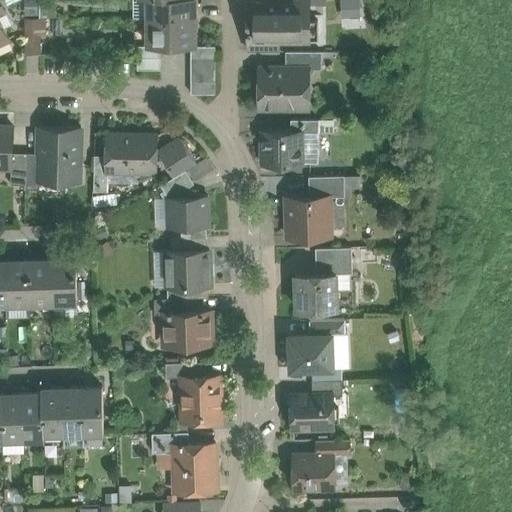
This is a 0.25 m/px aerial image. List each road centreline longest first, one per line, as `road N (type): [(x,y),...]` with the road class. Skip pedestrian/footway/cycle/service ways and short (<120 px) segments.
road 1 (residential): [(229,122),(246,238),(256,448),(245,504)]
road 2 (residential): [(0,91),(131,95),(229,122)]
road 3 (residential): [(419,501),(245,504)]
road 4 (residential): [(229,0),(229,122)]
